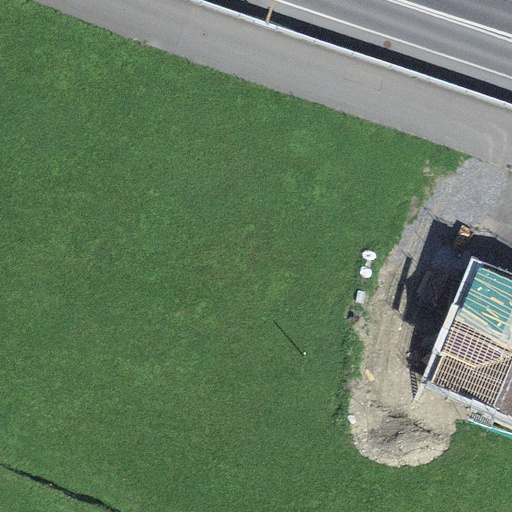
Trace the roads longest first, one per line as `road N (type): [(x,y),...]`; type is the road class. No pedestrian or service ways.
road 1 (residential): [(123,0),(511,131)]
road 2 (motorway): [(328,0),(511,62)]
